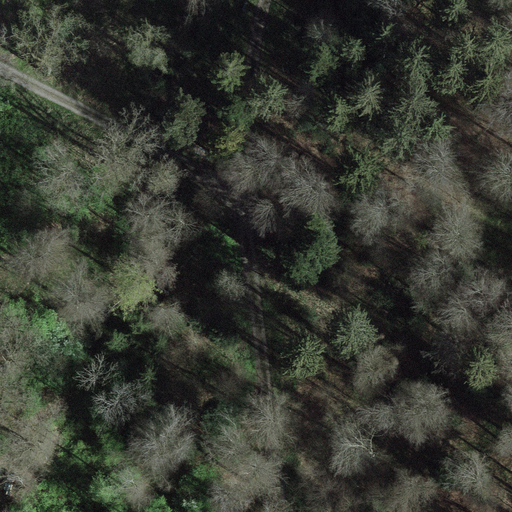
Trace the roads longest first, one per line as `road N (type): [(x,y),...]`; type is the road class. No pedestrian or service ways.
road 1 (track): [(265,0),(229,184),(261,511)]
road 2 (track): [(0,67),(229,184)]
